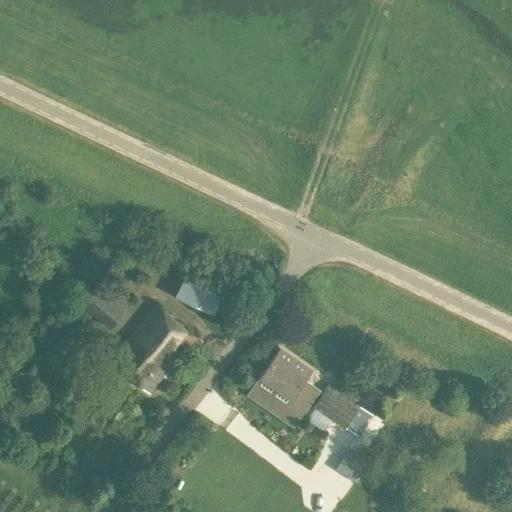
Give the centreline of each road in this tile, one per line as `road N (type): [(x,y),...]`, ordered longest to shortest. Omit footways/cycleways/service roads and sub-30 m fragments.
road 1 (unclassified): [(320,239),(0,84)]
road 2 (unclassified): [(105,511),(320,239)]
road 3 (track): [(381,0),(293,226)]
road 4 (unclassified): [(511,329),(320,239)]
